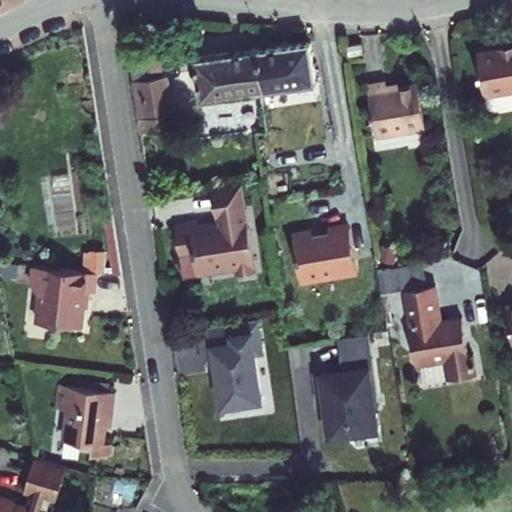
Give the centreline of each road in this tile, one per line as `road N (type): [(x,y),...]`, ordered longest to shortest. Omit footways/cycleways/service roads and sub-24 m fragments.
road 1 (residential): [(193,511),(173,466),(107,0)]
road 2 (residential): [(431,4),(473,248)]
road 3 (residential): [(209,0),(350,9),(431,4)]
